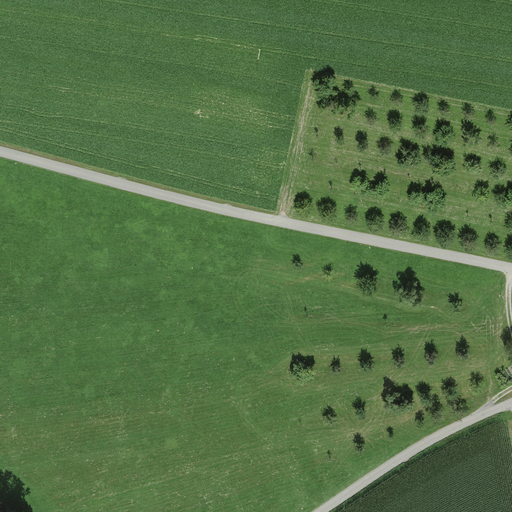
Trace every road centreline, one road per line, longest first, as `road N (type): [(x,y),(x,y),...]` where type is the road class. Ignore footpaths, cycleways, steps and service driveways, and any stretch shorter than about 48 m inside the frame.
road 1 (unclassified): [(511,268),(236,212),(0,151)]
road 2 (unclassified): [(321,511),(436,436),(511,402)]
